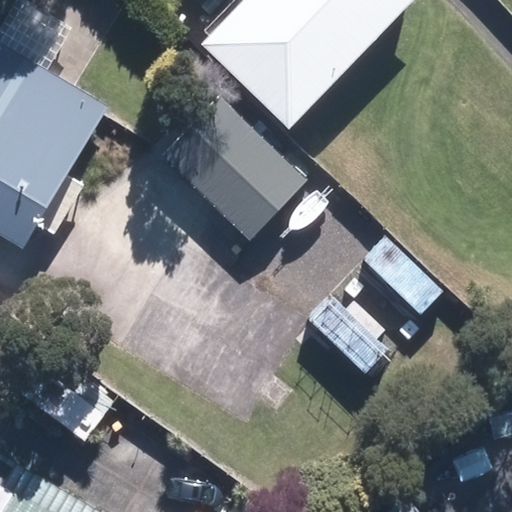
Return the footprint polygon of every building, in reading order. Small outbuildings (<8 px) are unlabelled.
[(259,0),(216,45),(305,131),(433,0),(259,0)] [(0,226),(35,248),(118,107),(0,36),(0,226)] [(230,96),(172,157),(261,241),(318,182),(230,96)] [(383,237),(358,262),(415,317),(439,293),(383,237)] [(336,293),(306,324),(363,378),(392,348),(336,293)] [(109,511),(0,448),(0,511),(109,511)]
